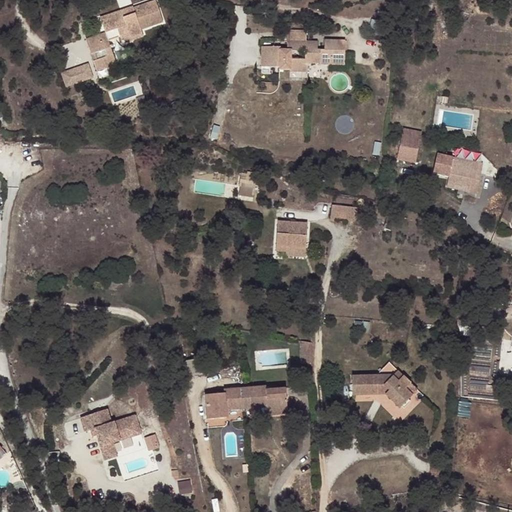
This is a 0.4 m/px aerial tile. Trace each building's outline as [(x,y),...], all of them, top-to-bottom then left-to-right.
[(107,43),(87,53),(95,69),(115,60),(112,53),(122,47),(126,54),(147,45),(142,34),(152,29),(153,33),(165,28),(154,5),(134,16),(132,13),(100,28),(107,43)] [(275,68),(275,70),(306,72),(307,69),(343,70),(345,45),(322,43),(322,51),(307,49),(307,42),(284,41),(283,48),(259,46),(257,66),(275,68)] [(94,75),(67,87),(74,102),(100,89),(94,75)] [(420,145),(401,142),(400,151),(403,152),(402,160),(409,161),(411,153),(418,155),(420,145)] [(443,165),(430,163),(428,177),(445,181),(443,190),(455,193),(454,198),(462,200),(463,195),(468,196),(470,185),(476,186),(480,162),(449,156),(448,169),(442,169),(443,165)] [(331,205),(330,220),(356,222),(358,208),(331,205)] [(266,252),(277,253),(277,249),(295,249),(296,225),(266,225),(266,252)] [(295,368),(306,367),(304,350),(295,351),(295,368)] [(382,394),(399,406),(409,391),(401,385),(405,379),(397,373),(391,382),(385,377),(381,383),(373,383),(372,376),(347,378),(348,397),(373,395),(373,386),(379,385),(385,390),(382,394)] [(249,410),(258,409),(255,388),(246,389),(249,410)] [(255,388),(258,409),(264,408),(265,412),(273,411),(274,415),(285,414),(282,389),(262,391),(261,388),(255,388)] [(238,411),(249,410),(246,389),(235,391),(238,411)] [(224,412),(238,411),(235,391),(221,392),(220,397),(203,399),(205,425),(224,423),(224,412)] [(106,409),(80,418),(84,432),(90,430),(94,429),(96,435),(105,461),(117,457),(113,443),(141,434),(135,415),(111,423),(106,409)] [(179,481),(180,493),(193,492),(192,480),(179,481)]
